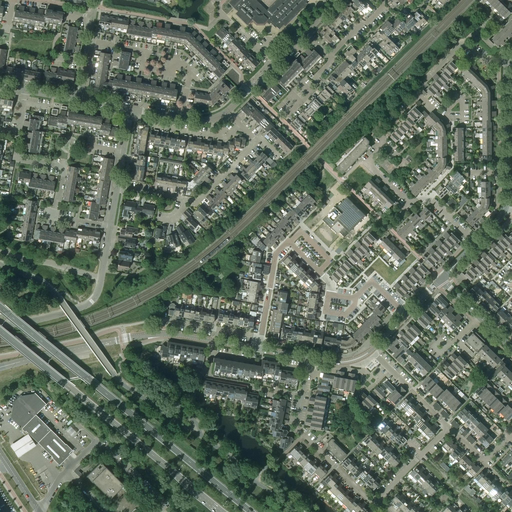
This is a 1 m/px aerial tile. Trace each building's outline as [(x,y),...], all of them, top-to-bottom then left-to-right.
[(277,0),(267,11),(256,0),(232,0),(229,3),(236,10),(238,12),(235,14),(247,25),(252,20),(255,23),(256,25),(264,25),(265,23),(268,20),(270,22),(270,23),(275,28),(277,26),(279,28),(282,24),(284,26),(307,3),(305,2),(306,0),(277,0)] [(355,2),(352,0),(349,0),(350,0),(350,1),(349,2),(348,0),(347,1),(348,1),(345,4),(345,3),(344,4),(348,8),(349,7),(354,11),(353,10),(356,7),(353,3),(355,2)] [(365,7),(364,6),(367,2),(364,0),(361,0),(359,2),(361,4),(357,8),(361,11),(365,7)] [(399,3),(397,1),(398,0),(391,0),(392,1),(391,2),(390,1),(387,3),(389,5),(392,7),(391,8),(393,9),(397,5),(398,5),(399,3)] [(507,6),(505,4),(503,2),(504,0),(485,0),(482,3),(484,5),(486,3),(491,8),(489,10),(491,12),(493,10),(499,15),(497,17),(499,20),(501,18),(504,21),(511,12),(511,11),(510,10),(511,7),(511,6),(509,3),(507,6)] [(348,8),(344,4),(344,5),(341,7),(340,8),(344,12),(346,11),(350,15),(352,17),(354,16),(351,14),(354,11),(349,7),(348,8)] [(370,12),(374,8),(372,7),(372,8),(370,5),(370,4),(366,8),(365,7),(361,11),(360,12),(363,14),(367,17),(371,13),(370,12)] [(344,12),(340,8),(338,11),(338,10),(337,11),(341,16),(342,14),(346,18),(346,19),(349,21),(350,19),(348,17),(350,15),(346,11),(344,12)] [(25,22),(26,12),(15,10),(13,23),(15,24),(16,21),(22,22),(22,25),(24,25),(25,22)] [(415,23),(422,16),(421,15),(422,14),(421,13),(421,14),(419,11),(418,10),(414,14),(415,15),(413,17),(413,18),(412,19),(415,23)] [(53,22),(54,12),(46,11),(45,15),(44,20),(45,20),(45,21),(53,22)] [(341,16),(337,11),(336,12),(337,12),(334,14),(333,15),(337,19),(339,18),(343,22),(345,24),(346,23),(344,21),(346,19),(346,18),(342,14),(341,16)] [(44,20),(45,15),(26,12),(25,22),(44,26),(45,21),(45,20),(44,20)] [(61,23),(62,17),(63,14),(54,12),(53,22),(61,24),(61,23)] [(418,26),(415,23),(412,19),(413,18),(413,17),(409,14),(408,15),(406,18),(405,17),(409,21),(408,23),(413,27),(415,25),(417,27),(418,26)] [(343,22),(339,18),(337,19),(333,15),(333,16),(331,18),(330,18),(329,19),(334,23),(335,21),(339,26),(341,28),(343,27),(341,24),(343,22)] [(424,24),(428,20),(427,19),(424,17),(424,16),(423,17),(422,16),(415,23),(418,26),(419,27),(423,23),(424,24)] [(413,27),(408,23),(409,21),(405,17),(404,18),(405,19),(402,21),(406,25),(404,26),(407,30),(409,31),(411,28),(414,31),(415,29),(413,27)] [(511,18),(511,19),(511,20),(510,22),(509,21),(504,26),(505,28),(503,30),(502,29),(496,34),(497,35),(495,38),(494,36),(491,39),(500,48),(503,45),(505,47),(507,45),(505,43),(510,37),(511,39),(511,18)] [(128,25),(129,20),(123,19),(121,28),(121,30),(123,31),(123,28),(127,29),(128,24),(128,25)] [(334,23),(329,19),(330,19),(327,22),(327,21),(326,22),(330,26),(331,25),(335,29),(338,32),(339,30),(337,28),(339,26),(335,21),(334,23)] [(406,25),(402,21),(401,22),(397,19),(395,22),(394,21),(393,22),(397,26),(398,25),(403,30),(403,29),(405,32),(407,30),(404,26),(406,25)] [(394,30),(390,26),(392,25),(391,25),(387,21),(386,22),(387,22),(384,25),(388,29),(386,30),(390,34),(391,35),(393,32),(396,34),(397,33),(394,30)] [(330,26),(326,22),(326,23),(324,25),(323,25),(322,26),(326,30),(328,29),(331,32),(332,31),(333,31),(335,29),(331,25),(330,26)] [(403,30),(398,25),(397,26),(393,22),(392,23),(393,24),(391,25),(392,25),(390,26),(394,30),(395,29),(399,33),(402,31),(404,33),(405,32),(403,29),(403,30)] [(218,37),(225,30),(223,28),(225,27),(226,27),(228,25),(225,23),(215,34),(218,37)] [(390,34),(386,30),(388,29),(384,25),(383,26),(381,29),(380,28),(380,29),(382,30),(381,32),(387,37),(390,34)] [(189,33),(184,32),(176,31),(153,27),(152,29),(151,39),(150,40),(153,40),(153,37),(168,40),(168,43),(170,43),(170,40),(184,43),(185,44),(183,46),(185,48),(187,46),(195,54),(198,56),(196,58),(198,60),(199,58),(207,50),(189,33)] [(221,40),(232,29),(230,28),(228,30),(229,30),(227,32),(225,30),(218,37),(221,40)] [(224,43),(231,36),(229,34),(231,33),(232,33),(234,31),(232,29),(221,40),(224,43)] [(328,36),(330,34),(332,36),(335,33),(333,31),(332,31),(331,32),(328,29),(326,30),(324,32),(323,31),(320,34),(322,36),(321,37),(322,38),(322,37),(324,40),(325,41),(329,37),(328,36)] [(387,37),(381,32),(379,33),(377,31),(377,32),(376,33),(371,37),(374,40),(376,41),(379,38),(382,40),(384,42),(388,38),(387,37)] [(227,46),(235,38),(238,36),(236,33),(234,35),(235,36),(233,38),(231,36),(224,43),(227,46)] [(334,42),(338,38),(334,35),(335,33),(332,36),(330,38),(329,37),(325,41),(326,42),(329,44),(328,45),(329,45),(330,44),(332,46),(335,43),(334,42)] [(239,42),(235,38),(227,46),(229,48),(230,47),(232,49),(239,42)] [(391,42),(391,41),(388,38),(384,42),(382,40),(378,44),(380,46),(380,45),(382,48),(386,44),(387,46),(391,42)] [(396,45),(395,44),(393,42),(395,40),(394,38),(391,41),(391,42),(387,46),(386,44),(382,48),(383,49),(384,49),(386,51),(386,52),(390,48),(391,49),(396,45)] [(241,49),(243,46),(239,42),(232,49),(235,52),(234,53),(235,54),(237,52),(239,51),(241,49)] [(395,53),(399,48),(397,46),(399,43),(398,42),(395,44),(396,45),(391,49),(390,48),(386,52),(387,53),(387,52),(390,55),(389,55),(390,56),(394,52),(395,53)] [(380,54),(374,48),(375,47),(371,44),(369,46),(368,45),(368,46),(366,48),(365,48),(364,49),(365,49),(368,53),(370,51),(374,56),(376,58),(380,54)] [(356,51),(354,49),(356,46),(355,45),(351,49),(349,47),(346,50),(347,51),(343,55),(344,56),(344,55),(347,58),(351,54),(352,56),(356,51)] [(245,52),(247,50),(243,46),(241,49),(239,51),(237,52),(235,54),(237,56),(238,55),(239,56),(240,57),(241,56),(243,55),(245,52)] [(365,49),(362,52),(361,53),(365,57),(366,55),(371,60),(373,62),(374,61),(372,58),(374,56),(370,51),(368,53),(365,49)] [(214,57),(210,54),(207,50),(199,58),(206,65),(214,57)] [(249,56),(252,54),(247,50),(245,52),(243,55),(241,56),(240,57),(242,59),(243,60),(242,61),(243,62),(246,60),(247,59),(249,56)] [(314,63),(319,59),(321,61),(323,59),(315,51),(313,50),(311,52),(310,53),(307,56),(306,57),(304,59),(302,61),(301,62),(299,64),(300,66),(302,68),(306,72),(313,65),(315,67),(316,65),(314,63)] [(361,53),(359,56),(358,55),(357,56),(361,60),(363,59),(369,66),(371,64),(368,62),(371,60),(366,55),(365,57),(361,53)] [(253,60),(256,58),(252,54),(249,56),(247,59),(246,60),(243,62),(245,64),(246,63),(247,64),(249,65),(250,64),(251,63),(253,60)] [(356,59),(352,56),(351,54),(347,58),(346,58),(348,59),(350,61),(347,63),(349,65),(350,64),(355,68),(357,66),(360,68),(361,67),(358,64),(354,60),(356,59)] [(361,60),(357,56),(356,57),(357,58),(356,59),(354,60),(358,64),(359,63),(366,69),(369,66),(363,59),(361,60)] [(213,71),(220,64),(214,57),(206,65),(213,71)] [(258,65),(260,62),(256,58),(253,60),(251,63),(250,64),(249,65),(250,66),(251,68),(250,69),(252,71),(254,68),(255,67),(258,65)] [(296,74),(302,68),(300,66),(299,64),(295,60),(295,59),(293,61),(289,64),(289,65),(288,66),(289,67),(290,68),(296,74)] [(355,68),(350,64),(349,65),(347,63),(345,61),(345,62),(343,65),(342,64),(341,65),(345,69),(347,68),(351,72),(354,74),(355,73),(353,71),(355,68)] [(456,81),(452,77),(460,69),(456,65),(451,61),(447,65),(448,66),(447,67),(446,66),(443,69),(442,68),(440,70),(441,71),(443,71),(443,70),(444,71),(439,76),(436,74),(433,77),(435,80),(431,85),(432,86),(430,88),(428,87),(426,90),(434,98),(437,96),(439,98),(442,95),(440,93),(445,88),(447,90),(449,87),(447,85),(452,80),(454,82),(456,81)] [(465,70),(459,63),(456,65),(460,69),(463,72),(465,70)] [(215,75),(222,68),(220,67),(222,65),(220,64),(213,71),(212,72),(215,75)] [(345,69),(341,65),(342,66),(339,68),(338,69),(342,73),(343,72),(347,75),(350,78),(351,77),(349,74),(351,72),(347,68),(345,69)] [(477,73),(474,70),(475,69),(475,70),(477,70),(478,69),(474,65),(473,66),(473,67),(474,68),(473,69),(469,66),(465,70),(463,72),(461,74),(463,77),(461,79),(464,82),(466,80),(469,82),(477,73)] [(289,67),(288,66),(287,67),(283,71),(282,72),(283,73),(284,74),(290,80),(296,74),(290,68),(289,67)] [(218,79),(225,71),(223,69),(225,68),(223,67),(222,68),(215,75),(218,79)] [(347,75),(343,72),(342,73),(338,69),(336,72),(335,71),(334,73),(338,76),(340,75),(343,79),(344,79),(347,75)] [(283,73),(282,72),(281,73),(277,77),(276,78),(277,79),(278,80),(280,82),(285,87),(285,86),(284,86),(290,80),(284,74),(283,73)] [(485,81),(481,78),(482,77),(483,77),(484,77),(485,76),(482,73),(481,74),(481,75),(481,76),(481,77),(477,73),(469,82),(471,85),(469,87),(472,89),(474,87),(476,90),(485,81)] [(339,83),(343,79),(340,75),(338,76),(335,79),(332,76),(330,77),(327,80),(332,84),(333,85),(333,86),(337,82),(339,83)] [(177,90),(172,89),(145,84),(113,79),(113,81),(112,89),(130,92),(130,95),(132,95),(133,93),(139,94),(139,97),(141,97),(142,94),(143,94),(145,95),(145,98),(147,98),(148,95),(154,96),(154,99),(158,100),(158,97),(173,100),(173,103),(175,103),(177,90)] [(346,83),(343,79),(344,79),(343,79),(339,83),(340,84),(336,88),(336,89),(337,88),(339,91),(340,92),(344,88),(342,87),(346,83)] [(225,85),(222,81),(218,86),(221,89),(225,93),(226,92),(227,90),(228,91),(230,90),(229,89),(231,87),(231,86),(229,85),(228,85),(227,86),(225,85)] [(280,90),(273,83),(271,85),(270,84),(270,83),(268,81),(266,83),(277,93),(280,90)] [(490,91),(495,88),(493,86),(490,87),(489,85),(485,81),(476,90),(480,93),(480,98),(492,98),(492,92),(490,92),(490,91)] [(285,87),(280,82),(278,84),(279,85),(279,84),(287,92),(289,90),(285,87)] [(346,90),(351,86),(353,84),(352,82),(349,85),(347,82),(346,83),(342,87),(344,88),(340,92),(343,94),(343,95),(344,96),(347,92),(346,90)] [(277,93),(266,83),(265,85),(267,87),(267,86),(269,87),(267,89),(274,96),(277,93)] [(221,89),(218,86),(214,90),(217,93),(222,98),(223,96),(222,95),(224,94),(225,93),(221,89)] [(333,92),(327,86),(324,89),(323,88),(322,90),(330,98),(333,96),(331,94),(333,92)] [(350,94),(357,87),(355,86),(353,88),(351,86),(346,90),(347,92),(344,96),(344,95),(347,98),(346,98),(347,99),(352,95),(350,94)] [(274,96),(267,89),(265,91),(264,90),(264,89),(262,87),(261,89),(271,99),(274,96)] [(271,99),(261,89),(259,91),(261,93),(261,92),(263,93),(261,95),(268,103),(271,99)] [(217,93),(214,90),(210,94),(213,97),(217,101),(218,99),(219,99),(220,99),(222,98),(217,93)] [(330,98),(322,90),(320,92),(321,93),(318,96),(324,102),(326,100),(327,101),(330,98)] [(213,97),(210,94),(209,95),(207,94),(205,104),(212,106),(214,104),(216,102),(217,101),(213,97)] [(324,102),(318,96),(315,99),(314,98),(312,100),(320,108),(323,105),(322,104),(324,102)] [(496,106),(496,101),(494,101),(493,102),(493,103),(492,103),(492,98),(480,98),(480,102),(477,102),(477,105),(480,105),(480,109),(492,109),(492,104),(493,104),(493,105),(494,106),(496,106)] [(320,108),(312,100),(310,102),(311,102),(308,105),(314,111),(316,109),(318,111),(320,108)] [(247,117),(254,109),(247,103),(240,110),(241,111),(238,115),(241,118),(243,115),(242,114),(243,113),(247,117)] [(312,113),(314,111),(308,105),(305,109),(304,108),(303,109),(311,118),(314,115),(312,113)] [(415,123),(423,115),(419,111),(414,106),(410,111),(412,112),(410,113),(409,112),(406,115),(409,117),(415,123)] [(251,118),(258,111),(255,108),(254,109),(247,117),(248,118),(249,117),(251,118)] [(311,118),(303,109),(301,111),(302,112),(299,115),(305,121),(307,119),(308,120),(311,118)] [(429,115),(422,109),(419,111),(423,115),(426,118),(429,115)] [(496,117),(496,112),(494,112),(493,112),(493,113),(492,113),(492,109),(480,109),(480,113),(477,113),(477,116),(480,116),(480,120),(482,120),(482,121),(482,122),(491,122),(491,121),(491,120),(492,120),(492,115),(493,115),(493,116),(494,117),(496,117)] [(68,117),(67,117),(62,116),(63,115),(64,115),(64,112),(61,111),(60,116),(58,115),(58,117),(56,126),(57,126),(66,127),(67,122),(68,117)] [(251,125),(261,114),(258,111),(251,118),(253,120),(252,122),(251,121),(249,123),(251,125)] [(75,124),(77,114),(68,112),(67,117),(68,117),(67,122),(75,124)] [(427,125),(436,116),(432,112),(429,115),(426,118),(428,121),(426,123),(427,125)] [(83,125),(85,115),(77,114),(75,124),(83,125)] [(257,124),(264,117),(261,114),(251,125),(253,127),(255,125),(254,124),(255,122),(257,124)] [(92,127),(93,117),(85,115),(83,125),(92,127)] [(305,121),(299,115),(296,118),(295,117),(293,119),(302,127),(304,125),(303,123),(305,121)] [(434,126),(440,120),(436,116),(427,125),(429,126),(431,124),(434,126)] [(101,123),(102,118),(93,117),(92,127),(100,128),(100,127),(101,123)] [(257,131),(267,120),(264,117),(257,124),(259,126),(258,127),(257,127),(255,129),(257,131)] [(415,123),(409,117),(406,119),(407,120),(406,121),(405,120),(411,127),(415,123)] [(38,129),(39,123),(42,123),(42,121),(40,120),(29,119),(27,130),(32,131),(32,130),(41,132),(41,131),(41,130),(38,129)] [(110,127),(111,125),(109,124),(110,120),(106,119),(105,122),(106,122),(106,124),(101,123),(100,127),(100,128),(99,133),(108,135),(109,135),(110,127)] [(302,127),(293,119),(291,121),(292,122),(289,125),(295,131),(297,129),(299,130),(302,127)] [(445,129),(450,127),(449,124),(446,125),(445,123),(441,119),(440,120),(434,126),(432,128),(435,131),(435,136),(438,136),(447,136),(448,136),(448,130),(446,130),(445,129)] [(263,130),(270,123),(267,120),(257,131),(259,132),(261,130),(260,130),(261,128),(263,130)] [(411,127),(405,120),(403,123),(403,124),(402,125),(401,124),(408,131),(411,127)] [(266,134),(273,127),(274,126),(270,123),(263,130),(265,132),(264,133),(263,133),(261,135),(263,137),(266,134)] [(367,136),(378,125),(377,124),(366,135),(367,136)] [(408,131),(401,124),(399,127),(400,127),(398,129),(397,128),(404,135),(408,131)] [(270,138),(278,130),(276,128),(275,129),(273,127),(266,134),(270,138)] [(404,135),(397,128),(395,130),(396,131),(394,133),(394,132),(393,132),(400,139),(404,135)] [(41,141),(42,134),(45,135),(45,132),(41,131),(41,132),(32,130),(32,131),(30,141),(43,143),(44,141),(41,141)] [(274,142),(281,135),(278,132),(279,131),(278,130),(270,138),(274,142)] [(400,139),(393,132),(391,134),(392,135),(391,137),(390,136),(389,136),(396,143),(400,139)] [(278,146),(286,138),(284,136),(283,137),(281,135),(274,142),(278,146)] [(343,174),(371,146),(369,144),(370,143),(370,141),(366,137),(363,137),(362,138),(364,140),(336,168),(343,174)] [(282,150),(289,143),(287,140),(288,139),(286,138),(278,146),(282,150)] [(39,151),(40,145),(43,145),(43,143),(30,141),(28,152),(41,154),(42,152),(39,151)] [(286,154),(294,146),(293,144),(291,145),(289,143),(282,150),(286,154)] [(268,158),(262,152),(259,155),(259,154),(257,151),(255,153),(265,162),(268,158)] [(265,162),(255,153),(254,154),(256,157),(256,156),(257,157),(255,159),(261,166),(265,162)] [(447,166),(448,164),(448,158),(447,158),(438,158),(436,158),(436,163),(432,166),(434,168),(440,174),(441,175),(445,171),(446,170),(444,170),(445,168),(450,170),(451,167),(447,166)] [(261,166),(255,159),(252,162),(252,161),(250,159),(248,160),(257,169),(261,166)] [(257,169),(248,160),(247,161),(249,164),(249,163),(250,164),(248,167),(255,174),(254,173),(257,169)] [(216,174),(206,165),(203,169),(209,175),(212,173),(212,174),(214,176),(216,174)] [(255,174),(248,167),(245,169),(244,168),(245,168),(242,166),(241,167),(251,177),(255,174)] [(251,177),(241,167),(240,169),(242,171),(243,171),(240,174),(247,181),(251,177)] [(209,175),(203,169),(202,168),(198,172),(209,182),(210,180),(208,178),(207,178),(207,177),(209,175)] [(440,174),(434,168),(432,171),(429,168),(428,170),(437,178),(440,174)] [(437,178),(428,170),(426,171),(429,173),(426,176),(433,182),(437,178)] [(462,185),(461,183),(467,177),(468,177),(468,173),(462,173),(462,174),(461,175),(457,171),(453,176),(462,185)] [(209,182),(198,172),(195,175),(202,182),(204,180),(205,181),(207,183),(209,182)] [(242,181),(236,175),(233,177),(233,176),(231,174),(229,175),(239,184),(242,181)] [(433,182),(426,176),(425,174),(422,177),(420,174),(418,176),(427,184),(431,181),(433,182)] [(202,182),(195,175),(196,176),(192,180),(198,186),(201,189),(203,187),(201,185),(200,185),(202,182)] [(239,184),(229,175),(228,177),(230,179),(231,179),(229,182),(236,189),(235,188),(239,184)] [(427,184),(418,176),(417,177),(419,180),(417,182),(423,188),(427,184)] [(462,185),(453,176),(454,177),(450,181),(459,190),(458,189),(462,185)] [(380,186),(378,184),(381,182),(377,178),(374,181),(372,179),(363,187),(366,190),(364,192),(367,195),(369,193),(371,195),(380,186)] [(198,186),(192,180),(190,182),(193,192),(198,186)] [(236,189),(229,182),(226,184),(226,183),(223,181),(222,183),(232,193),(236,189)] [(459,190),(450,181),(451,182),(446,186),(447,187),(446,189),(449,191),(450,190),(451,191),(452,192),(454,194),(459,190)] [(423,188),(417,182),(415,184),(412,182),(411,183),(420,192),(423,188)] [(232,193),(222,183),(221,184),(223,186),(224,187),(222,189),(229,196),(232,193)] [(420,192),(411,183),(409,185),(412,187),(409,190),(416,196),(420,192)] [(388,194),(386,192),(388,189),(385,186),(382,188),(380,186),(371,195),(374,198),(372,200),(374,202),(376,200),(379,203),(388,194)] [(449,191),(446,189),(445,187),(443,189),(440,186),(435,191),(438,194),(437,194),(442,199),(449,191)] [(229,196),(222,189),(219,192),(218,191),(219,191),(217,189),(215,190),(225,200),(229,196)] [(225,200),(215,190),(214,192),(216,194),(216,193),(217,194),(214,196),(222,204),(225,200)] [(396,202),(393,199),(388,194),(379,203),(382,205),(380,207),(382,210),(384,208),(387,210),(396,202)] [(315,201),(308,195),(304,199),(311,205),(315,201)] [(222,204),(214,196),(212,199),(211,198),(212,198),(210,196),(208,197),(218,207),(222,204)] [(218,207),(208,197),(207,199),(209,201),(210,201),(207,204),(214,211),(218,207)] [(365,215),(347,197),(324,220),(337,233),(340,231),(345,236),(365,215)] [(457,203),(452,198),(447,203),(452,208),(457,203)] [(491,204),(491,198),(490,198),(481,198),(479,198),(479,203),(476,207),(477,208),(484,215),(489,211),(487,210),(488,208),(493,211),(494,208),(491,206),(491,204)] [(311,205),(304,199),(301,203),(307,209),(311,205)] [(135,207),(136,203),(132,202),(132,203),(130,202),(124,201),(124,203),(124,204),(122,217),(128,218),(129,214),(127,214),(128,211),(134,212),(134,213),(138,214),(139,208),(135,207)] [(307,209),(301,203),(297,207),(303,213),(307,209)] [(153,215),(154,209),(155,208),(154,208),(154,206),(149,205),(149,206),(147,205),(143,204),(143,208),(139,208),(138,214),(142,215),(142,213),(153,215)] [(212,214),(206,209),(202,204),(197,209),(204,217),(207,213),(210,216),(212,214)] [(303,213),(297,207),(293,210),(299,217),(303,213)] [(432,214),(426,207),(422,211),(431,220),(432,219),(430,216),(432,214)] [(484,215),(477,208),(473,212),(480,219),(484,215)] [(204,217),(197,209),(197,210),(192,215),(201,224),(203,222),(201,220),(204,217)] [(299,217),(293,210),(291,209),(287,213),(294,219),(298,215),(299,217)] [(431,220),(422,211),(418,215),(425,222),(427,219),(429,221),(431,220)] [(197,225),(192,220),(191,219),(192,218),(190,216),(185,212),(182,215),(186,219),(183,222),(193,230),(197,225)] [(480,219),(473,212),(470,216),(476,222),(480,219)] [(294,219),(287,213),(284,217),(290,223),(294,219)] [(425,222),(418,215),(417,214),(413,218),(421,226),(423,225),(420,222),(423,220),(424,222),(425,222)] [(476,222),(470,216),(466,220),(472,227),(476,222)] [(290,223),(284,217),(280,220),(286,227),(290,223)] [(421,226),(413,218),(409,221),(415,228),(418,225),(420,228),(421,226)] [(286,227),(280,220),(276,224),(278,226),(284,232),(282,231),(286,227)] [(415,228),(409,221),(405,225),(414,234),(415,233),(413,230),(415,228)] [(195,241),(187,230),(184,232),(180,225),(176,228),(180,234),(179,235),(183,243),(187,240),(190,245),(195,241)] [(414,234),(405,225),(401,229),(408,235),(410,233),(412,235),(414,234)] [(137,234),(138,229),(126,226),(125,231),(120,230),(119,236),(132,238),(133,233),(137,234)] [(164,240),(166,226),(163,226),(162,229),(161,229),(156,228),(154,238),(164,240)] [(284,232),(278,226),(274,230),(280,236),(284,232)] [(408,235),(401,229),(397,233),(406,242),(408,240),(405,238),(408,235)] [(274,230),(270,234),(276,240),(280,236),(274,230)] [(179,246),(176,234),(173,234),(170,235),(170,233),(167,232),(167,236),(169,244),(173,243),(174,247),(179,246)] [(270,234),(268,232),(265,236),(266,238),(273,244),(276,240),(270,234)] [(378,241),(373,236),(369,232),(365,236),(366,237),(365,238),(364,237),(361,240),(363,242),(371,250),(372,250),(370,249),(378,241)] [(460,241),(452,232),(449,235),(447,232),(443,236),(446,238),(444,240),(453,249),(455,246),(457,248),(460,246),(458,244),(460,241)] [(511,245),(511,240),(508,236),(506,234),(503,236),(501,234),(497,238),(500,240),(498,242),(507,251),(509,248),(511,250),(511,249),(511,246),(511,245)] [(135,244),(136,239),(132,238),(119,236),(118,235),(117,240),(122,241),(123,241),(123,240),(123,239),(125,240),(124,246),(129,247),(131,247),(134,248),(135,244)] [(266,238),(262,242),(269,248),(273,244),(266,238)] [(384,248),(391,242),(387,238),(380,244),(384,248)] [(453,249),(444,240),(442,242),(439,240),(436,243),(438,246),(436,248),(445,257),(448,254),(450,256),(452,254),(450,252),(453,249)] [(261,252),(266,247),(260,241),(256,245),(257,246),(256,248),(257,250),(257,251),(261,252)] [(371,250),(363,242),(361,244),(358,241),(354,245),(357,248),(355,250),(364,258),(366,256),(368,257),(371,255),(369,253),(371,250)] [(388,252),(394,245),(391,242),(384,248),(388,252)] [(507,251),(498,242),(496,244),(493,242),(490,245),(491,246),(492,248),(490,250),(499,259),(502,256),(504,258),(506,255),(504,253),(507,251)] [(392,256),(398,249),(394,245),(388,252),(392,256)] [(445,257),(436,248),(434,250),(432,248),(428,251),(431,254),(429,256),(437,264),(440,262),(442,264),(445,261),(443,259),(445,257)] [(364,258),(355,250),(353,252),(350,249),(347,253),(348,254),(349,255),(347,257),(349,259),(354,264),(356,266),(359,263),(361,265),(363,263),(361,261),(364,258)] [(396,259),(402,253),(398,249),(392,256),(396,259)] [(131,262),(132,255),(139,256),(139,251),(131,250),(130,253),(119,251),(118,260),(123,261),(129,262),(131,262)] [(499,259),(490,250),(490,251),(486,254),(484,251),(480,255),(483,257),(481,259),(490,268),(492,265),(494,267),(496,265),(494,263),(498,259),(499,259)] [(400,263),(406,257),(402,253),(396,259),(400,263)] [(285,265),(296,255),(294,254),(291,257),(289,254),(282,262),(285,265)] [(289,269),(296,262),(294,260),(297,257),(296,255),(285,265),(289,269)] [(435,267),(437,264),(429,256),(423,261),(421,264),(417,268),(426,276),(429,274),(431,276),(432,274),(428,270),(430,268),(432,267),(435,271),(437,269),(435,267)] [(490,268),(481,259),(479,261),(476,259),(473,263),(475,265),(473,267),(471,265),(471,266),(482,276),(484,273),(486,275),(489,273),(487,271),(490,268)] [(353,266),(347,260),(346,260),(344,262),(344,263),(343,264),(342,263),(342,264),(349,270),(353,266)] [(128,270),(129,262),(123,261),(122,265),(118,264),(117,270),(121,270),(121,269),(125,269),(128,270)] [(293,272),(303,262),(301,261),(298,264),(296,262),(289,269),(293,272)] [(296,276),(303,269),(301,267),(304,264),(303,262),(293,272),(296,276)] [(268,275),(269,265),(253,263),(252,267),(250,267),(249,273),(252,274),(253,275),(252,279),(260,280),(261,274),(268,275)] [(349,270),(342,264),(340,266),(341,267),(339,268),(338,267),(338,268),(345,274),(349,270)] [(472,282),(480,274),(482,276),(471,266),(467,270),(469,271),(468,272),(466,271),(463,274),(463,273),(460,275),(465,281),(468,278),(472,282)] [(426,276),(417,268),(415,270),(412,267),(409,271),(411,273),(409,275),(418,284),(421,281),(423,283),(425,281),(423,279),(426,276)] [(300,280),(310,269),(309,268),(306,271),(303,269),(296,276),(300,280)] [(345,274),(338,268),(336,270),(337,271),(335,272),(335,271),(334,271),(341,278),(345,274)] [(304,283),(311,276),(308,274),(312,271),(310,269),(300,280),(304,283)] [(341,278),(334,271),(332,274),(333,274),(332,276),(331,275),(330,275),(337,282),(341,278)] [(307,287),(314,280),(317,277),(316,275),(313,278),(311,276),(304,283),(307,287)] [(418,284),(409,275),(407,277),(405,275),(401,279),(404,281),(402,283),(411,292),(413,289),(415,291),(418,289),(416,287),(418,284)] [(262,291),(263,286),(261,285),(260,286),(259,286),(260,283),(247,280),(246,282),(249,283),(248,286),(248,289),(245,288),(245,290),(258,293),(259,289),(260,290),(262,291)] [(320,286),(314,280),(307,287),(310,289),(320,286)] [(411,292),(402,283),(400,285),(397,283),(394,286),(396,289),(394,291),(403,300),(406,297),(408,299),(410,296),(408,294),(411,292)] [(473,295),(482,286),(481,285),(478,287),(476,285),(469,291),(473,295)] [(319,294),(320,286),(310,289),(309,292),(319,294)] [(477,299),(485,291),(484,293),(481,290),(484,288),(482,286),(473,295),(477,299)] [(261,301),(262,296),(259,296),(258,296),(258,293),(245,290),(245,293),(247,293),(246,299),(244,298),(243,301),(256,303),(257,299),(258,300),(261,301)] [(483,301),(492,292),(490,291),(488,293),(485,291),(477,299),(479,297),(483,301)] [(487,305),(493,299),(491,296),(493,294),(492,292),(483,301),(487,305)] [(448,304),(440,296),(432,304),(436,307),(439,304),(444,308),(445,307),(448,304)] [(491,309),(499,300),(498,298),(496,301),(493,299),(487,305),(491,309)] [(495,313),(501,306),(498,304),(501,301),(499,300),(491,309),(495,313)] [(430,302),(422,310),(425,313),(426,313),(430,309),(437,316),(438,315),(441,312),(436,307),(432,304),(430,302)] [(386,310),(380,303),(377,306),(375,304),(373,305),(382,314),(386,310)] [(382,314),(373,305),(372,306),(374,309),(372,311),(380,319),(378,317),(382,314)] [(438,315),(442,319),(452,308),(450,306),(447,309),(445,307),(444,308),(441,312),(438,315)] [(446,323),(453,315),(451,313),(454,310),(452,308),(442,319),(446,323)] [(499,320),(507,311),(506,310),(503,312),(501,309),(494,316),(499,320)] [(380,319),(372,311),(373,313),(369,317),(376,323),(380,319)] [(503,324),(511,316),(510,315),(509,317),(506,315),(509,312),(507,311),(499,320),(503,324)] [(433,320),(426,313),(425,313),(423,315),(420,312),(418,314),(429,324),(433,320)] [(429,324),(418,314),(416,316),(419,319),(417,321),(425,328),(429,324)] [(450,326),(460,316),(458,314),(455,317),(453,315),(446,323),(450,326)] [(453,330),(461,323),(459,321),(462,318),(460,316),(450,326),(453,330)] [(508,326),(511,321),(511,317),(511,316),(503,324),(504,322),(508,326)] [(376,323),(369,317),(366,321),(372,327),(376,323)] [(372,327),(366,321),(362,325),(368,331),(372,327)] [(421,332),(414,324),(412,326),(409,323),(407,325),(417,336),(421,332)] [(368,331),(362,325),(358,328),(365,335),(368,331)] [(417,336),(407,325),(405,327),(408,330),(406,332),(414,340),(417,336)] [(365,335),(358,328),(354,332),(361,339),(365,335)] [(414,340),(406,332),(404,334),(401,331),(399,333),(410,344),(414,340)] [(361,339),(354,332),(351,336),(357,343),(361,339)] [(478,352),(486,345),(484,343),(485,341),(476,332),(475,333),(473,332),(466,340),(467,341),(465,343),(474,353),(476,350),(478,352)] [(410,344),(399,333),(397,335),(400,338),(398,340),(403,345),(406,347),(410,344)] [(353,347),(358,343),(357,343),(351,336),(349,335),(346,338),(341,337),(341,339),(339,348),(339,349),(345,350),(346,350),(346,348),(347,348),(349,353),(352,352),(351,348),(353,347)] [(395,353),(403,345),(398,340),(395,337),(387,346),(395,353)] [(172,348),(173,342),(168,341),(167,347),(166,347),(169,348),(167,358),(167,357),(167,360),(171,360),(173,361),(174,355),(175,349),(172,348)] [(178,349),(179,343),(173,342),(172,348),(175,349),(174,355),(180,356),(181,350),(178,349)] [(184,350),(185,344),(179,343),(178,349),(181,350),(180,356),(186,357),(187,351),(184,350)] [(492,350),(495,347),(491,343),(488,346),(486,344),(486,345),(478,352),(494,367),(501,360),(500,358),(502,355),(498,351),(495,354),(492,350)] [(167,358),(169,348),(166,347),(167,347),(165,346),(162,344),(161,346),(159,352),(162,353),(161,356),(167,357),(167,358)] [(190,351),(191,345),(185,344),(184,350),(187,351),(186,357),(191,358),(193,352),(190,351)] [(196,352),(197,347),(191,345),(190,351),(193,352),(191,358),(197,359),(198,353),(196,352)] [(404,360),(400,356),(407,349),(406,347),(403,345),(395,353),(393,355),(401,363),(404,360)] [(202,354),(203,348),(197,347),(196,352),(198,353),(197,359),(203,360),(205,354),(202,354)] [(413,364),(420,356),(416,352),(409,360),(413,364)] [(469,365),(459,355),(457,357),(453,353),(449,357),(453,361),(452,363),(461,372),(469,365)] [(417,368),(424,360),(420,356),(413,364),(417,368)] [(219,363),(219,359),(213,358),(213,362),(215,362),(213,375),(219,376),(221,363),(219,363)] [(225,364),(225,360),(219,359),(219,363),(221,363),(219,376),(225,377),(227,364),(225,364)] [(230,365),(231,361),(225,360),(225,364),(227,364),(225,377),(231,378),(233,365),(230,365)] [(267,367),(268,361),(262,360),(261,366),(260,371),(262,372),(262,373),(266,373),(266,371),(268,371),(269,367),(267,367)] [(421,372),(428,364),(424,360),(417,368),(421,372)] [(236,366),(237,362),(231,361),(230,365),(233,365),(231,378),(236,379),(239,366),(236,366)] [(272,368),(273,362),(268,361),(267,367),(269,367),(268,371),(268,374),(272,374),(272,372),(274,372),(275,368),(272,368)] [(461,372),(452,363),(450,365),(446,361),(442,365),(446,369),(444,371),(453,380),(461,372)] [(243,363),(240,362),(237,362),(236,366),(239,366),(236,379),(242,380),(245,367),(242,367),(243,363)] [(280,374),(281,370),(282,366),(279,366),(280,363),(273,362),(272,368),(275,368),(274,372),(274,375),(278,375),(278,373),(280,373),(280,374)] [(248,368),(249,364),(243,363),(242,367),(245,367),(242,380),(248,381),(251,368),(248,368)] [(255,378),(257,366),(258,365),(249,364),(248,368),(251,368),(248,381),(255,382),(255,378)] [(424,375),(432,368),(428,364),(421,372),(424,375)] [(498,374),(504,367),(501,365),(488,379),(490,381),(498,374)] [(502,378),(511,366),(510,365),(507,368),(505,366),(507,365),(504,367),(498,374),(502,378)] [(506,381),(511,374),(511,372),(511,371),(511,366),(502,378),(506,381)] [(290,375),(290,371),(284,370),(284,374),(286,374),(285,383),(291,384),(292,375),(290,375)] [(297,382),(298,376),(296,376),(296,372),(290,371),(290,375),(292,375),(291,384),(295,385),(295,382),(297,382)] [(344,391),(346,378),(343,378),(344,372),(339,371),(338,377),(335,376),(334,382),(333,389),(344,391)] [(354,393),(357,380),(354,380),(355,374),(349,373),(348,379),(346,378),(344,391),(354,393)] [(334,382),(335,376),(323,374),(321,385),(326,386),(327,381),(334,382)] [(426,388),(433,380),(429,376),(422,384),(426,388)] [(209,385),(210,380),(204,379),(203,384),(205,385),(204,393),(209,394),(211,386),(209,385)] [(214,386),(215,381),(210,380),(209,385),(211,386),(209,394),(215,395),(217,387),(214,386)] [(429,392),(437,384),(433,380),(426,388),(429,392)] [(220,387),(221,382),(215,381),(214,386),(217,387),(215,395),(221,396),(223,388),(220,387)] [(396,389),(387,381),(379,389),(383,392),(387,388),(392,393),(396,389)] [(226,388),(227,383),(221,382),(220,387),(223,388),(221,396),(227,397),(229,389),(226,388)] [(232,389),(233,384),(227,383),(226,388),(229,389),(227,397),(233,398),(235,390),(232,389)] [(479,396),(489,385),(487,383),(484,386),(483,384),(475,392),(479,396)] [(238,390),(239,385),(233,384),(232,389),(235,390),(233,398),(239,399),(240,391),(238,390)] [(433,395),(441,388),(437,384),(429,392),(433,395)] [(244,391),(245,386),(239,385),(238,390),(240,391),(239,399),(245,400),(246,392),(247,393),(247,392),(244,391)] [(329,393),(330,387),(326,386),(321,385),(318,385),(316,396),(321,397),(322,391),(329,393)] [(483,399),(490,392),(489,390),(492,387),(489,385),(479,396),(483,399)] [(386,395),(383,392),(379,389),(377,387),(369,395),(373,398),(377,394),(382,399),(386,395)] [(404,397),(402,395),(406,391),(402,387),(398,391),(396,389),(392,393),(386,398),(394,406),(404,397)] [(445,392),(445,391),(441,388),(433,395),(437,399),(440,397),(445,392)] [(443,401),(451,393),(447,389),(445,391),(445,392),(440,397),(443,401)] [(487,403),(497,393),(495,391),(492,394),(490,392),(483,399),(487,403)] [(379,404),(373,398),(369,395),(367,396),(363,392),(359,396),(363,401),(361,403),(371,412),(379,404)] [(72,451),(36,415),(46,404),(35,393),(33,394),(22,396),(21,395),(12,403),(13,404),(11,416),(10,417),(19,426),(20,425),(23,427),(21,429),(25,436),(29,434),(41,445),(44,448),(59,463),(59,464),(64,459),(65,459),(67,457),(67,456),(72,451)] [(256,408),(258,400),(255,399),(256,394),(249,393),(249,398),(251,398),(250,407),(256,408)] [(447,404),(455,397),(451,393),(443,401),(447,404)] [(491,407),(498,399),(496,398),(499,395),(497,393),(487,403),(491,407)] [(329,398),(321,397),(316,396),(316,399),(310,397),(309,403),(315,404),(315,407),(327,409),(329,398)] [(403,408),(413,398),(411,396),(408,399),(406,397),(399,404),(403,408)] [(451,408),(459,401),(455,397),(447,404),(451,408)] [(284,406),(286,399),(279,398),(279,401),(273,400),(272,406),(278,407),(278,404),(284,406)] [(407,411),(414,404),(411,402),(414,399),(413,398),(403,408),(407,411)] [(494,411),(505,400),(503,398),(500,401),(498,399),(491,407),(494,411)] [(506,407),(504,405),(507,402),(505,400),(494,411),(498,415),(501,412),(506,407)] [(455,412),(463,404),(459,401),(451,408),(455,412)] [(410,415),(420,405),(419,403),(416,406),(414,404),(407,411),(410,415)] [(283,411),(284,406),(278,404),(278,407),(272,406),(271,412),(277,413),(277,410),(283,411)] [(504,416),(511,408),(511,404),(510,407),(508,405),(506,407),(501,412),(504,416)] [(414,419),(421,412),(419,409),(422,406),(420,405),(410,415),(414,419)] [(326,420),(327,409),(315,407),(314,409),(308,408),(307,414),(313,415),(313,417),(326,420)] [(461,418),(469,411),(465,407),(457,414),(461,418)] [(282,417),(283,411),(277,410),(277,413),(271,412),(270,417),(276,418),(276,416),(282,417)] [(415,424),(422,417),(423,417),(428,412),(426,411),(423,414),(421,412),(414,419),(417,422),(415,424)] [(465,422),(473,415),(469,411),(461,418),(465,422)] [(469,426),(477,418),(473,415),(465,422),(469,426)] [(281,423),(282,417),(276,416),(276,418),(270,417),(269,424),(271,424),(275,425),(275,422),(281,423)] [(419,428),(429,418),(428,416),(425,419),(423,417),(422,417),(415,424),(419,428)] [(324,430),(326,420),(313,417),(312,420),(306,419),(305,424),(311,425),(311,428),(324,430)] [(423,431),(430,424),(428,422),(431,419),(429,418),(419,428),(423,431)] [(473,430),(481,422),(477,418),(469,426),(473,430)] [(380,431),(390,421),(388,420),(387,421),(385,419),(377,426),(380,429),(379,430),(380,431)] [(385,434),(391,427),(389,425),(391,423),(390,421),(380,431),(381,432),(383,431),(385,434)] [(281,429),(281,427),(283,425),(281,423),(275,422),(275,425),(271,424),(270,430),(276,431),(280,432),(281,429)] [(477,433),(484,426),(481,422),(473,430),(477,433)] [(426,435),(436,425),(435,423),(432,426),(430,424),(423,431),(426,435)] [(430,439),(437,431),(435,429),(438,426),(436,425),(426,435),(430,439)] [(486,432),(488,430),(484,426),(477,433),(481,437),(486,432)] [(387,438),(397,428),(396,427),(393,429),(391,427),(385,434),(387,436),(386,437),(387,438)] [(392,440),(398,434),(396,432),(399,430),(397,428),(387,438),(389,440),(390,438),(392,440)] [(285,439),(286,436),(286,434),(288,432),(286,430),(281,429),(280,432),(276,431),(275,437),(281,438),(285,439)] [(400,441),(403,437),(401,435),(404,432),(402,430),(398,434),(392,440),(393,442),(395,441),(397,443),(400,441)] [(490,436),(486,432),(481,437),(478,440),(482,443),(490,436)] [(18,457),(36,445),(28,433),(10,445),(18,457)] [(367,445),(377,434),(375,433),(372,436),(370,434),(363,441),(367,445)] [(370,448),(377,441),(375,439),(378,436),(377,434),(367,445),(370,448)] [(291,443),(291,441),(293,439),(291,437),(286,436),(285,439),(281,438),(279,447),(284,452),(286,450),(286,449),(287,449),(291,444),(291,443)] [(486,447),(494,440),(490,436),(482,443),(486,447)] [(457,447),(452,443),(454,442),(450,438),(442,447),(447,451),(448,450),(451,453),(450,454),(458,447),(458,446),(457,447)] [(347,455),(333,441),(334,440),(333,439),(331,439),(327,443),(327,445),(328,446),(326,448),(340,462),(347,455)] [(374,452),(384,442),(383,440),(380,443),(377,441),(370,448),(374,452)] [(378,455),(387,446),(385,448),(383,446),(386,443),(384,442),(374,452),(378,455)] [(303,453),(300,450),(301,449),(302,450),(304,448),(300,445),(298,447),(299,447),(298,448),(295,445),(286,455),(288,457),(289,455),(294,459),(292,461),(293,462),(303,453)] [(383,457),(393,447),(392,445),(389,448),(387,446),(378,455),(380,453),(383,457)] [(387,461),(394,453),(392,451),(395,448),(393,447),(383,457),(387,461)] [(464,455),(460,451),(461,450),(458,447),(450,454),(455,459),(456,458),(459,460),(464,455)] [(301,469),(310,460),(308,457),(309,457),(311,455),(307,452),(305,454),(306,454),(305,455),(303,453),(293,462),(295,464),(297,462),(301,466),(299,468),(301,469)] [(391,464),(401,454),(399,452),(396,455),(394,453),(387,461),(391,464)] [(510,466),(511,463),(511,452),(501,462),(503,463),(502,464),(505,466),(508,464),(510,466)] [(394,468),(401,461),(399,458),(402,455),(401,454),(391,464),(394,468)] [(344,468),(354,458),(352,456),(350,459),(348,457),(341,463),(344,465),(343,467),(344,468)] [(465,469),(473,461),(470,458),(469,459),(467,458),(466,458),(464,456),(459,461),(462,463),(461,464),(465,469)] [(349,470),(355,464),(353,462),(355,459),(354,458),(344,468),(345,469),(346,468),(349,470)] [(308,477),(311,474),(318,467),(317,467),(315,464),(316,464),(318,462),(315,459),(313,461),(313,462),(310,460),(301,469),(302,471),(304,469),(308,473),(306,475),(308,477)] [(473,476),(481,468),(478,465),(476,467),(472,463),(473,462),(473,461),(465,469),(466,469),(467,468),(470,470),(468,471),(473,476)] [(124,485),(106,467),(105,467),(100,462),(86,476),(92,482),(93,482),(110,498),(124,485)] [(318,481),(328,471),(325,469),(326,468),(326,469),(328,467),(325,463),(323,465),(323,466),(320,464),(317,467),(318,467),(311,474),(312,475),(314,473),(318,478),(317,479),(318,481)] [(351,475),(361,465),(360,464),(357,466),(355,464),(349,470),(351,473),(350,474),(351,475)] [(81,474),(78,471),(82,467),(80,465),(74,471),(79,476),(81,474)] [(356,477),(364,469),(362,471),(360,469),(363,466),(361,465),(351,475),(352,476),(354,475),(356,477)] [(413,478),(423,467),(422,466),(419,469),(417,467),(410,474),(413,478)] [(417,481),(424,474),(422,472),(425,469),(423,467),(413,478),(417,481)] [(360,480),(370,470),(369,469),(366,471),(364,469),(356,477),(356,478),(358,476),(360,478),(359,479),(360,480)] [(365,483),(372,476),(369,474),(372,472),(370,470),(360,480),(362,482),(363,480),(365,483)] [(478,482),(488,472),(487,470),(484,473),(482,471),(475,478),(478,482)] [(482,486),(489,478),(487,476),(490,473),(488,472),(478,482),(482,486)] [(327,484),(337,474),(335,473),(332,476),(330,473),(323,480),(327,484)] [(421,485),(431,475),(429,473),(426,476),(424,474),(417,481),(421,485)] [(328,490),(337,481),(335,479),(338,476),(337,474),(327,484),(330,488),(328,490)] [(424,488),(431,481),(429,479),(432,476),(431,475),(421,485),(424,488)] [(368,487),(378,477),(376,476),(374,478),(372,476),(365,483),(368,485),(366,486),(368,487)] [(373,490),(381,481),(381,480),(378,477),(368,487),(369,489),(370,487),(373,490)] [(486,489),(496,479),(494,477),(491,481),(489,478),(482,486),(486,489)] [(489,493),(496,486),(494,483),(497,480),(496,479),(486,489),(489,493)] [(428,492),(438,482),(436,480),(433,483),(431,481),(424,488),(428,492)] [(332,493),(342,483),(340,482),(337,485),(335,483),(337,481),(328,490),(332,493)] [(432,496),(439,489),(436,486),(439,483),(438,482),(428,492),(432,496)] [(335,497),(342,490),(340,488),(343,485),(342,483),(332,493),(335,497)] [(493,496),(503,486),(502,485),(498,488),(496,486),(489,493),(493,496)] [(504,493),(503,493),(501,491),(504,488),(503,486),(493,496),(497,500),(500,497),(500,496),(504,493)] [(504,500),(511,491),(511,488),(509,491),(507,489),(503,493),(504,493),(500,496),(500,497),(504,500)] [(339,500),(349,490),(348,489),(345,492),(342,490),(335,497),(339,500)] [(343,504),(350,497),(348,495),(351,492),(349,490),(339,500),(343,504)] [(394,505),(404,495),(403,493),(400,496),(398,493),(392,500),(394,502),(393,503),(394,505)] [(399,507),(405,501),(403,499),(406,496),(404,495),(394,505),(396,506),(397,505),(399,507)] [(346,508),(356,497),(355,496),(352,499),(350,497),(343,504),(346,508)] [(350,511),(359,502),(357,504),(355,502),(358,499),(356,497),(346,508),(350,511)] [(402,511),(411,502),(410,500),(407,503),(405,501),(399,507),(402,509),(400,511),(402,511)] [(354,511),(356,511),(366,503),(364,501),(361,504),(359,502),(350,511),(352,509),(354,511)] [(408,511),(413,508),(412,508),(410,506),(413,503),(411,502),(402,511),(401,511),(403,511),(404,511),(408,511)] [(363,511),(366,509),(364,507),(367,504),(366,503),(356,511),(363,511)] [(456,511),(457,511),(456,511),(454,509),(455,508),(455,509),(457,507),(454,503),(452,505),(452,506),(452,507),(449,504),(441,511),(456,511)]
